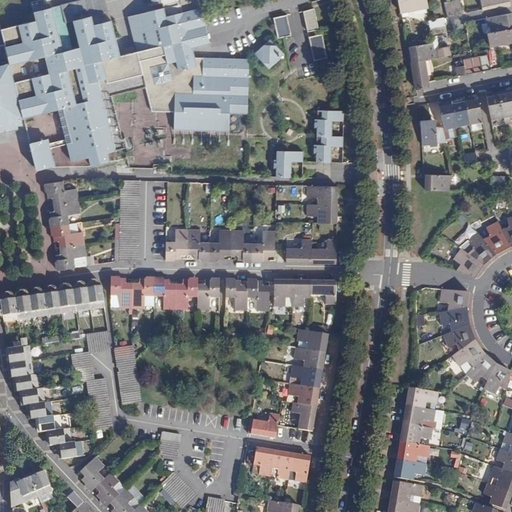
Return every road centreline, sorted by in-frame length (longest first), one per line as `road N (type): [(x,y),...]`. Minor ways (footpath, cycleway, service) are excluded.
road 1 (residential): [(390,274),(388,103),(364,0)]
road 2 (residential): [(133,268),(390,274)]
road 3 (residential): [(362,458),(390,274)]
road 4 (residential): [(190,430),(184,468),(205,495),(226,480),(234,437)]
road 5 (residential): [(102,362),(111,371),(117,417),(190,430)]
road 6 (residential): [(234,437),(362,458)]
